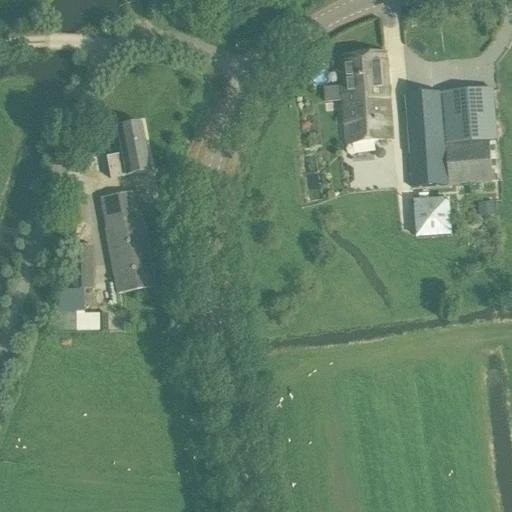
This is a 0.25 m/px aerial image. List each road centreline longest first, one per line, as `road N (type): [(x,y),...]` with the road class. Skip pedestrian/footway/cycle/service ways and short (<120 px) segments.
road 1 (unclassified): [(253,78),(163,37),(133,37),(110,50),(74,123),(0,353)]
road 2 (tertiary): [(246,511),(206,244),(216,161),(253,78)]
road 3 (tertiary): [(253,78),(310,24),(362,0)]
